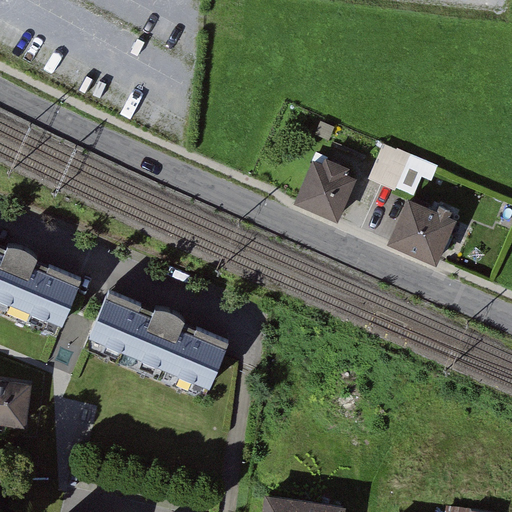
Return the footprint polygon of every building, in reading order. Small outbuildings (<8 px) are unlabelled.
[(374,173),(428,195),(441,165),(386,143),(374,173)] [(356,176),(317,160),(300,199),(340,215),(356,176)] [(457,220),(410,200),(393,239),(440,260),(457,220)] [(85,273),(0,234),(0,295),(61,323),(85,273)] [(236,334),(109,276),(86,326),(213,384),(236,334)] [(36,384),(0,376),(0,429),(26,434),(36,384)] [(348,511),(349,506),(263,494),(260,511),(348,511)] [(502,511),(502,510),(452,501),(450,511),(401,511),(400,511),(502,511)]
